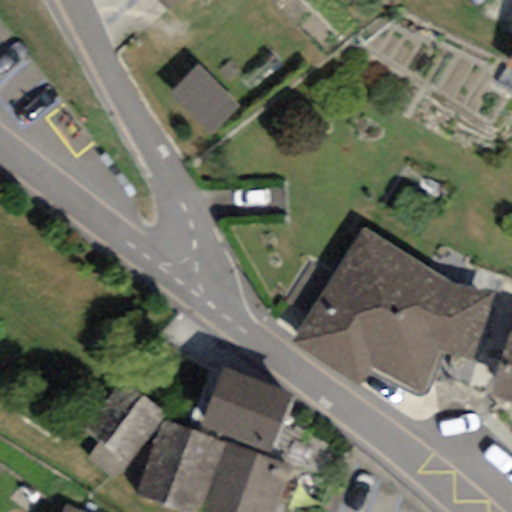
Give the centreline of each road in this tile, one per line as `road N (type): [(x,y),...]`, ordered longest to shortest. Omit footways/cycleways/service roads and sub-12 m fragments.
road 1 (residential): [(475,501),(190,282)]
road 2 (residential): [(70,0),(167,170),(183,214),(190,282)]
road 3 (residential): [(190,282),(0,139)]
